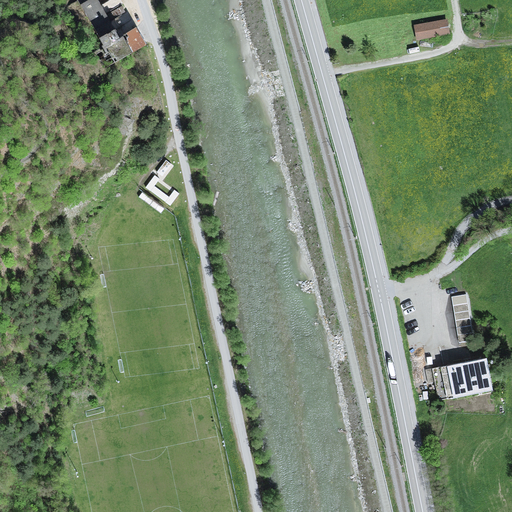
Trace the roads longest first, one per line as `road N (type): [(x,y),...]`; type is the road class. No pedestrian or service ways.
road 1 (track): [(268,0),(319,169),(390,511)]
road 2 (unclassified): [(142,0),(260,511)]
road 3 (secondary): [(379,291),(322,73)]
road 4 (secondary): [(422,511),(379,291)]
road 5 (residential): [(453,0),(459,37),(447,50),(322,73)]
road 6 (unclassified): [(379,291),(420,283),(493,234),(511,230)]
